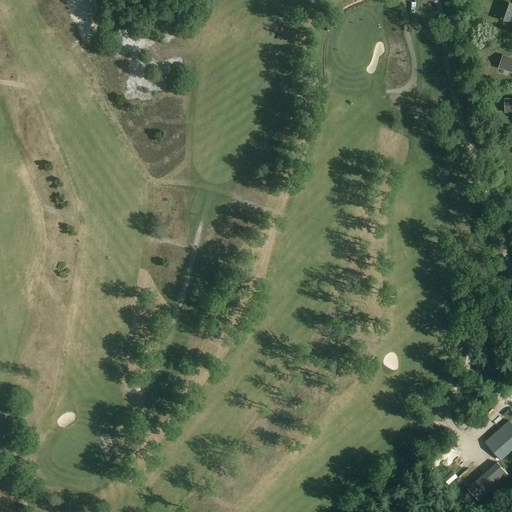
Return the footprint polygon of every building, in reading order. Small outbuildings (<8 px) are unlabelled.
[(511,4),(504,1),(498,18),(510,22),(511,16),(511,4)] [(511,58),(503,56),(500,68),(511,71),(511,58)] [(502,363),(484,356),(478,373),(496,379),(502,363)] [(500,397),(497,402),(505,407),(508,403),(500,397)] [(511,423),(509,421),(485,442),(501,460),(511,450),(511,423)] [(462,457),(452,468),(458,473),(468,463),(462,457)] [(467,488),(479,501),(509,474),(497,461),(467,488)]
